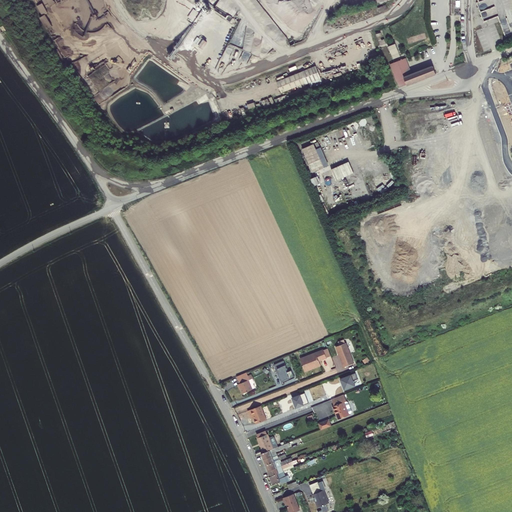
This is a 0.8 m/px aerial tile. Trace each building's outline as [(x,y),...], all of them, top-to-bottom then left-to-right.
[(221,9),(225,0),(219,0),(216,6),(221,9)] [(41,15),(47,12),(42,3),(37,6),(41,15)] [(188,17),(192,20),(198,13),(194,9),(188,17)] [(46,29),(52,25),(45,14),(39,17),(46,29)] [(195,43),(203,49),(208,43),(200,37),(195,43)] [(387,47),(393,61),(401,58),(395,44),(387,47)] [(406,59),(390,65),(399,88),(436,74),(432,66),(411,74),(406,59)] [(277,83),(282,94),(320,78),(316,66),(277,83)] [(265,109),(270,106),(267,100),(262,102),(265,109)] [(308,145),(297,150),(307,173),(319,168),(308,145)] [(335,347),(343,367),(354,363),(346,343),(345,343),(339,345),(335,347)] [(300,359),(305,372),(321,365),(319,361),(327,358),(326,357),(324,350),(323,350),(300,359)] [(283,361),(274,365),(278,373),(279,373),(284,383),(295,378),(292,371),(289,373),(283,361)] [(239,384),(243,394),(252,389),(250,385),(253,383),(251,379),(250,380),(248,376),(247,372),(237,377),(240,384),(239,384)] [(331,399),(334,406),(333,406),(338,420),(349,415),(349,414),(344,402),(346,401),(344,394),(331,399)] [(254,417),(256,424),(267,420),(261,405),(248,411),(251,418),(254,417)] [(331,426),(329,419),(318,423),(321,430),(331,426)] [(261,449),(263,453),(278,447),(274,437),(273,436),(269,438),(268,434),(267,434),(258,438),(262,448),(261,449)] [(276,451),(290,446),(289,443),(278,447),(263,453),(261,454),(263,460),(277,454),(276,451)] [(279,460),(287,457),(285,454),(278,457),(277,454),(263,460),(265,465),(279,460)] [(293,461),(291,458),(280,462),(279,460),(265,465),(268,471),(293,461)] [(293,461),(268,471),(270,477),(282,472),(283,471),(294,467),(293,465),(298,463),(297,460),(293,461)] [(270,477),(273,485),(280,482),(281,484),(290,480),(288,475),(285,476),(283,471),(282,472),(270,477)] [(320,507),(322,511),(326,511),(328,511),(326,504),(328,504),(323,490),(321,491),(318,482),(309,485),(315,498),(314,498),(315,501),(316,501),(317,505),(320,507)] [(287,505),(289,511),(294,511),(300,510),(293,494),(283,498),(286,505),(287,505)]
